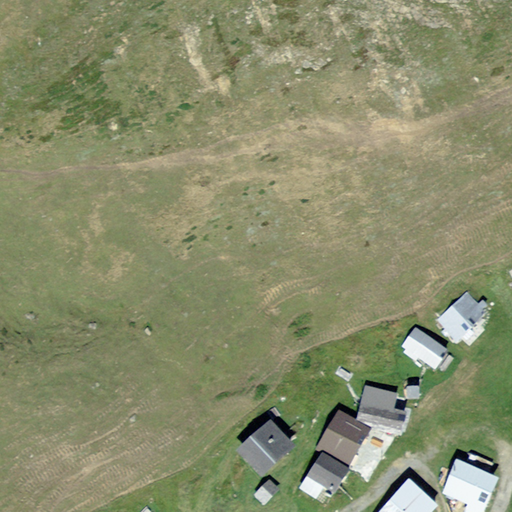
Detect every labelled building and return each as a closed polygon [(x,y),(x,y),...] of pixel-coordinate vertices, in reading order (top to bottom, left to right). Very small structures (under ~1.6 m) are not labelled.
[(490,314),(467,289),(435,319),(457,344),(490,314)] [(451,355),(414,332),(400,356),(436,378),(451,355)] [(396,395),(369,392),(366,422),(410,427),(412,415),(394,413),(396,395)] [(379,434),(347,412),(310,479),(337,495),(379,434)] [(303,452),(276,423),(240,456),(267,485),(303,452)] [(502,474),(460,458),(447,492),(489,508),(502,474)] [(436,511),(437,511),(406,483),(378,511),(436,511)]
